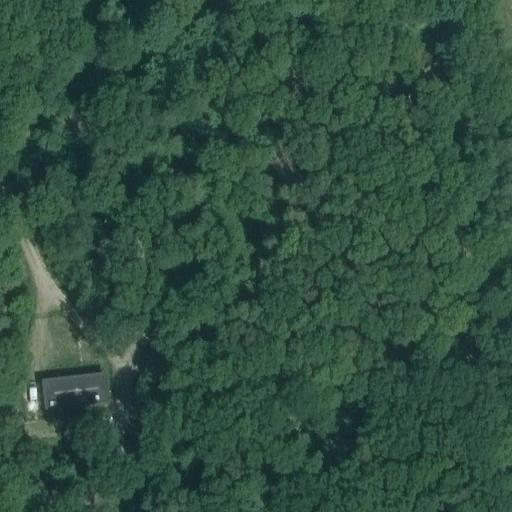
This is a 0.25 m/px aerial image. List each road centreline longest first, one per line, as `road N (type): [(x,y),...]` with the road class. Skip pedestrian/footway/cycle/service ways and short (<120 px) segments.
road 1 (track): [(149,511),(140,420),(102,332),(136,288),(143,253),(98,0)]
road 2 (unknown): [(44,282),(126,386)]
